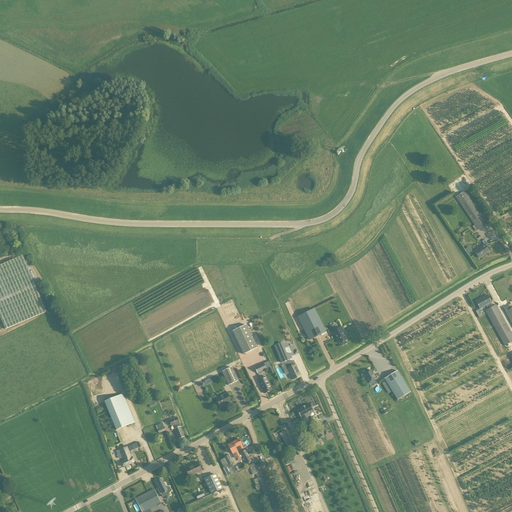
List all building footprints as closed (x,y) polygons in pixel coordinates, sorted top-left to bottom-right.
[(489,223),(486,225),(465,192),(457,197),(478,230),(483,227),(485,229),(490,225),(489,223)] [(484,245),(474,252),(479,258),(489,252),(485,247),(488,245),(484,240),(482,242),(484,245)] [(0,264),(0,316),(5,329),(47,311),(23,255),(0,264)] [(493,306),(491,303),(492,303),(487,295),(476,301),(480,309),(486,306),(488,309),(493,306)] [(511,333),(496,305),(493,306),(488,309),(485,311),(504,346),(511,341),(511,333)] [(511,307),(509,309),(508,306),(503,308),(511,324),(511,307)] [(314,309),(298,317),(309,340),(326,331),(314,309)] [(232,331),(243,354),(257,348),(246,325),(232,331)] [(333,331),(340,343),(346,340),(344,336),(346,335),(342,327),(333,331)] [(287,354),(282,343),(275,346),(275,347),(273,348),(280,364),(281,363),(282,363),(284,366),(289,364),(288,363),(293,361),(292,359),(290,353),(287,354)] [(301,376),(294,361),(293,361),(288,363),(289,364),(284,366),(283,367),(286,374),(289,373),(292,380),(301,376)] [(266,369),(270,367),(268,362),(264,364),(264,363),(255,368),(258,373),(267,369),(266,369)] [(222,372),(229,385),(238,381),(231,367),(222,372)] [(374,376),(370,370),(363,374),(366,378),(365,378),(368,383),(376,378),(374,375),(374,376)] [(397,371),(384,379),(397,400),(410,392),(397,371)] [(265,377),(258,380),(265,394),(272,390),(265,377)] [(392,391),(385,381),(382,383),(388,393),(392,391)] [(227,393),(216,399),(220,407),(225,405),(225,404),(231,401),(227,393)] [(135,423),(124,394),(105,402),(117,430),(135,423)] [(157,399),(148,402),(150,407),(156,405),(155,403),(158,402),(157,399)] [(297,411),(301,418),(302,420),(310,416),(309,414),(314,411),(310,404),(305,407),(305,406),(302,408),(297,411)] [(174,429),(178,439),(184,437),(177,417),(169,420),(172,426),(175,425),(176,428),(174,429)] [(166,431),(164,426),(163,423),(156,426),(157,429),(159,433),(166,431)] [(296,450),(295,448),(297,447),(295,444),(296,443),(287,427),(281,430),(282,432),(280,434),(289,451),(291,450),(292,452),(296,450)] [(233,454),(235,458),(236,458),(237,458),(238,459),(241,457),(240,456),(237,451),(243,448),(242,445),(242,444),(239,439),(232,443),(231,442),(230,442),(228,443),(228,444),(229,445),(228,445),(233,454)] [(129,446),(129,447),(131,451),(140,447),(138,442),(129,446)] [(121,456),(123,462),(122,462),(123,467),(134,462),(128,447),(117,452),(119,456),(121,456)] [(240,452),(246,464),(252,462),(245,450),(240,452)] [(223,459),(220,460),(224,468),(228,476),(236,472),(232,464),(234,463),(230,455),(223,458),(223,459)] [(198,462),(192,465),(192,467),(186,470),(189,477),(202,471),(198,462)] [(255,474),(257,478),(254,480),(256,485),(255,486),(257,490),(261,488),(271,511),(282,511),(263,466),(262,463),(255,466),(254,463),(249,465),(252,475),(255,474)] [(215,474),(204,479),(211,494),(223,489),(215,474)] [(162,479),(156,482),(162,493),(161,494),(162,497),(169,493),(168,493),(171,491),(169,486),(166,488),(162,479)] [(154,510),(158,508),(157,506),(161,504),(154,490),(136,499),(141,511),(145,511),(153,508),(154,510)]
